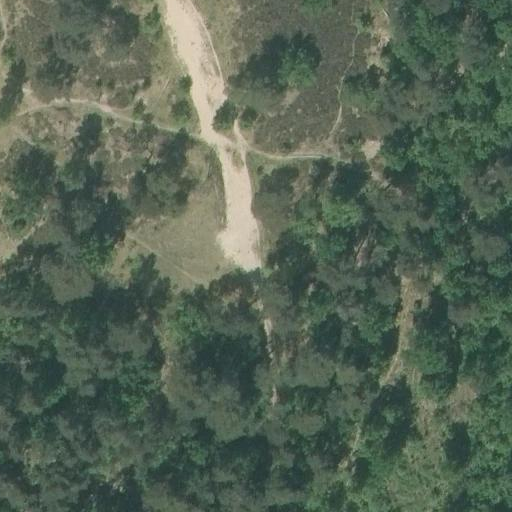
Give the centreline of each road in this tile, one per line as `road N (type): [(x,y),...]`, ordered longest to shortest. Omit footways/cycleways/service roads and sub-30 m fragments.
road 1 (track): [(511,247),(338,148),(228,134),(0,86)]
road 2 (track): [(277,511),(261,301),(228,134),(177,0)]
